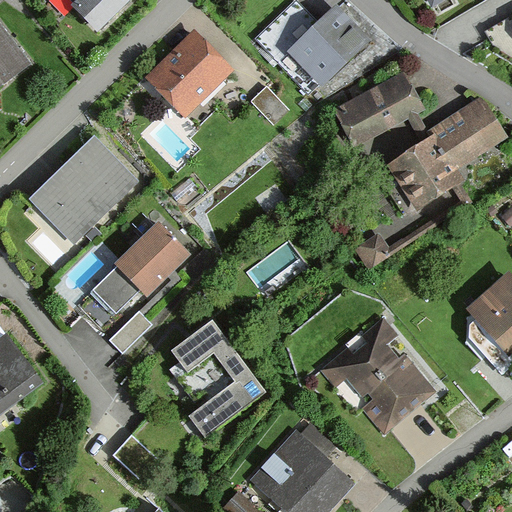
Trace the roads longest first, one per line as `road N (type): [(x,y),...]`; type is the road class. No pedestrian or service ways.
road 1 (residential): [(175,0),(0,174)]
road 2 (residential): [(370,0),(511,102)]
road 3 (residential): [(511,407),(388,511)]
road 4 (residential): [(0,272),(96,397)]
